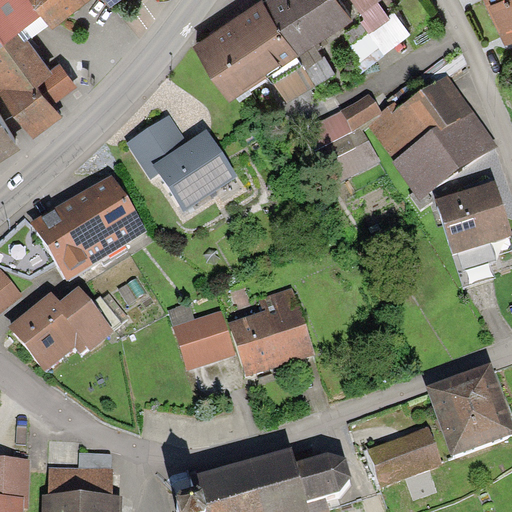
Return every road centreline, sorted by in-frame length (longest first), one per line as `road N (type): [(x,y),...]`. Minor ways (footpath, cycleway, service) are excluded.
road 1 (residential): [(0,370),(92,435),(156,458),(248,451),(338,425),(511,350)]
road 2 (secondary): [(198,0),(130,86),(0,205)]
road 3 (residential): [(511,152),(446,0)]
